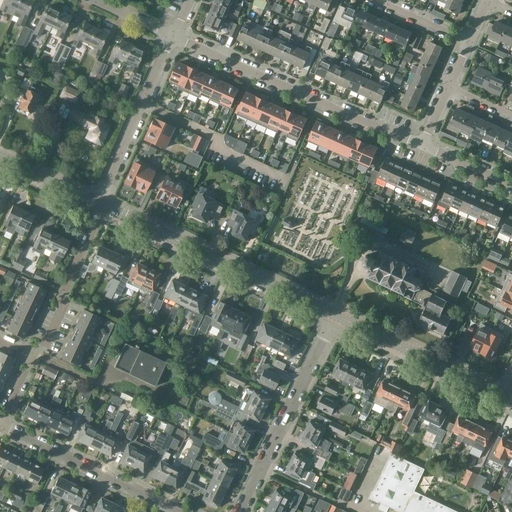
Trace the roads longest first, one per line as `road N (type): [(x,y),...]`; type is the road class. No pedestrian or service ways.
road 1 (residential): [(421,145),(174,37)]
road 2 (tertiary): [(333,315),(98,204)]
road 3 (residential): [(238,511),(333,315)]
road 4 (residential): [(0,425),(179,511)]
road 5 (tertiary): [(499,396),(333,315)]
road 6 (residential): [(98,204),(174,37)]
